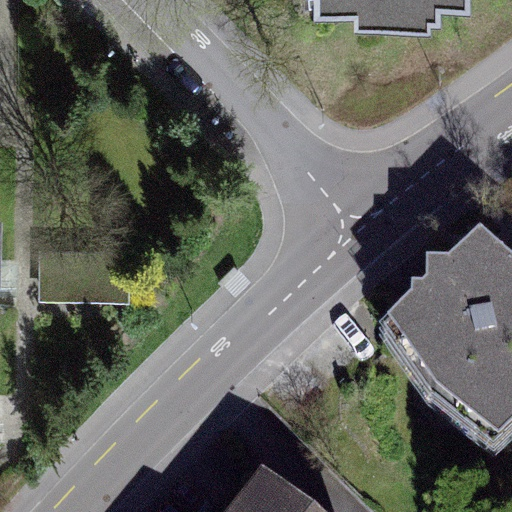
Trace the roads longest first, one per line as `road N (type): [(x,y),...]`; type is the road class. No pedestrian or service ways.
road 1 (residential): [(363,227),(77,511)]
road 2 (residential): [(145,0),(363,227)]
road 3 (residential): [(511,111),(363,227)]
